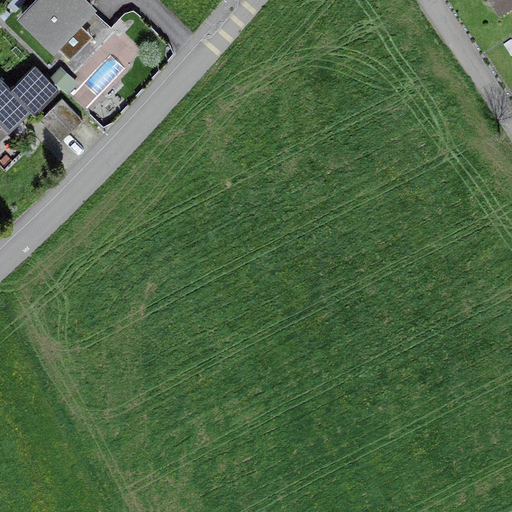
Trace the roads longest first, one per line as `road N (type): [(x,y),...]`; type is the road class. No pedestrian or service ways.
road 1 (residential): [(0,265),(150,122),(253,0)]
road 2 (residential): [(427,0),(511,125)]
